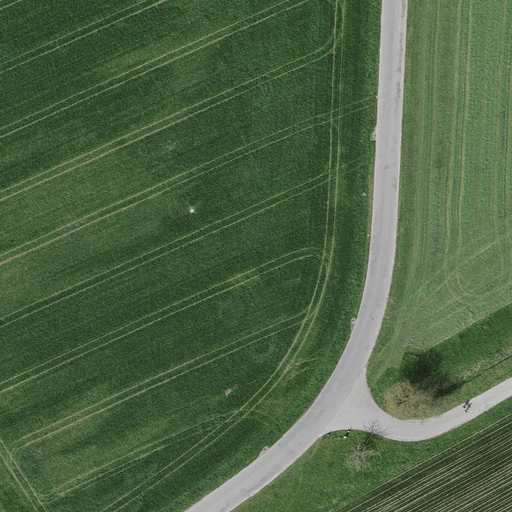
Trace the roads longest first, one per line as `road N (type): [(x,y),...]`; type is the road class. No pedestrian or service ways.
road 1 (residential): [(393,0),(374,309),(339,418)]
road 2 (residential): [(339,418),(421,434),(511,387)]
road 3 (residential): [(339,418),(204,511)]
